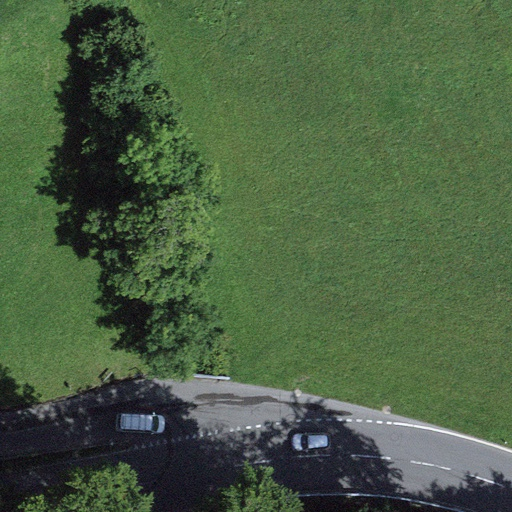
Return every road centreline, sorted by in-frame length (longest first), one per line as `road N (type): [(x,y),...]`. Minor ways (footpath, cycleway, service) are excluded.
road 1 (secondary): [(226,472),(334,456),(511,491)]
road 2 (unclassified): [(226,472),(175,425),(113,412),(0,423)]
road 3 (secondary): [(0,511),(226,472)]
